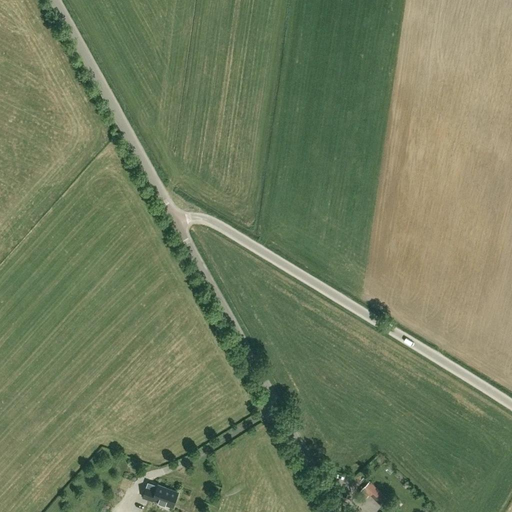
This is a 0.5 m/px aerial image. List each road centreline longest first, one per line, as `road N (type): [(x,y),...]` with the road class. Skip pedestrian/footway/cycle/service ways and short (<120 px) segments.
road 1 (unclassified): [(176,221),(201,217),(225,230),(511,409)]
road 2 (tertiary): [(336,511),(176,221)]
road 3 (tertiary): [(176,221),(54,0)]
